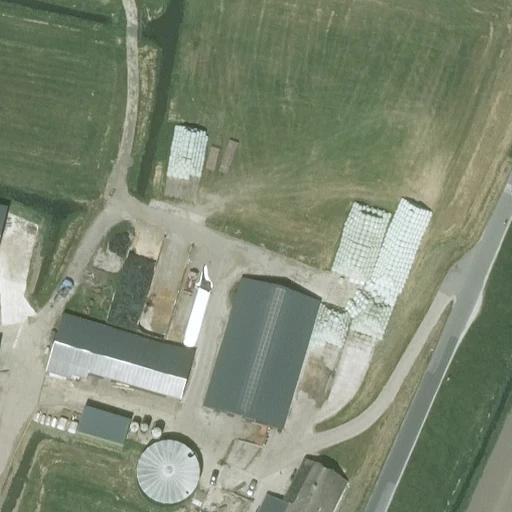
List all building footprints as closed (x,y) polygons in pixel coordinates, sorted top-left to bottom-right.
[(280,432),(319,304),(242,280),(203,409),(280,432)] [(86,383),(88,376),(102,330),(64,319),(49,376),(72,382),(73,380),(86,383)] [(194,356),(102,330),(88,376),(180,403),(194,356)] [(82,411),(77,438),(125,447),(130,420),(82,411)] [(137,483),(140,492),(146,500),(153,506),(163,508),(172,508),(182,505),(189,499),(195,491),(198,482),(197,472),(194,463),(188,455),(180,450),(171,447),(161,448),(152,451),(145,457),(139,464),(136,474),(137,483)] [(332,511),(347,483),(303,464),(283,504),(278,511),(332,511)]
